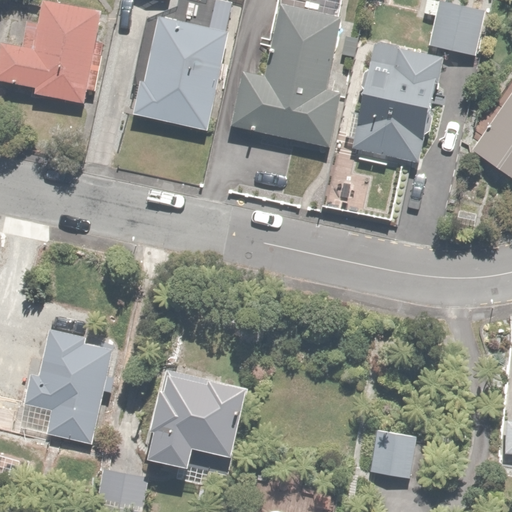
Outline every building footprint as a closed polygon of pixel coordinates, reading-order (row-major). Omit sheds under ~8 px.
[(143,77),(135,111),(210,129),(240,0),(217,0),(212,23),(162,11),(146,77),(143,77)] [(346,0),(280,0),(267,73),(243,69),(233,127),(332,145),(341,94),(333,92),(347,14),(344,13),(346,0)] [(436,17),(429,43),(476,55),(488,9),(453,0),(427,0),(424,14),(436,17)] [(2,38),(0,54),(0,79),(37,84),(36,95),(83,101),(85,89),(97,91),(108,10),(47,2),(45,20),(29,18),(26,42),(2,38)] [(446,54),(376,41),(364,111),(350,109),(345,138),(357,140),(355,149),(423,161),(431,114),(435,115),(446,54)] [(511,93),(473,147),(511,175),(511,93)] [(32,369),(21,428),(96,442),(116,335),(54,323),(45,372),(32,369)] [(255,385),(168,369),(152,458),(180,463),(178,478),(203,483),(209,449),(242,455),(255,385)] [(378,425),(370,470),(412,478),(420,433),(378,425)] [(146,511),(149,473),(101,469),(97,511),(146,511)] [(338,511),(341,500),(253,481),(246,511),(338,511)]
